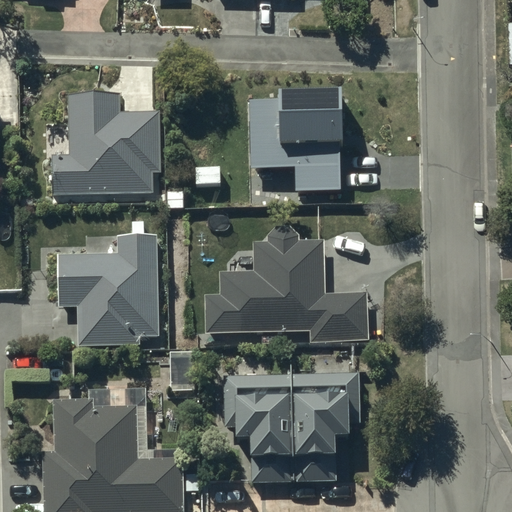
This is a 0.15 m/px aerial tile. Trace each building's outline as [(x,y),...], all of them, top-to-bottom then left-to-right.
[(120,101),(68,102),(69,160),(51,161),(52,201),(155,199),(155,180),(160,179),(160,118),(120,118),(120,101)] [(340,193),(337,103),(252,106),(255,176),(293,175),(294,194),(340,193)] [(291,233),(275,234),(267,243),(267,248),(253,248),(254,277),(220,278),(221,301),(205,301),(207,340),(310,337),(310,346),(368,345),(367,299),(325,300),(323,247),(299,248),(299,242),(291,233)] [(159,343),(157,241),(118,242),(118,261),(58,262),(59,312),(77,311),(78,353),(139,352),(139,343),(159,343)] [(360,429),(359,379),(224,382),(225,434),(235,434),(235,451),(250,451),(251,490),(336,488),(335,450),(349,450),(348,429),(360,429)] [(55,457),(42,457),(44,511),(182,511),(181,463),(138,465),(136,412),(93,413),(93,405),(54,406),(55,457)]
